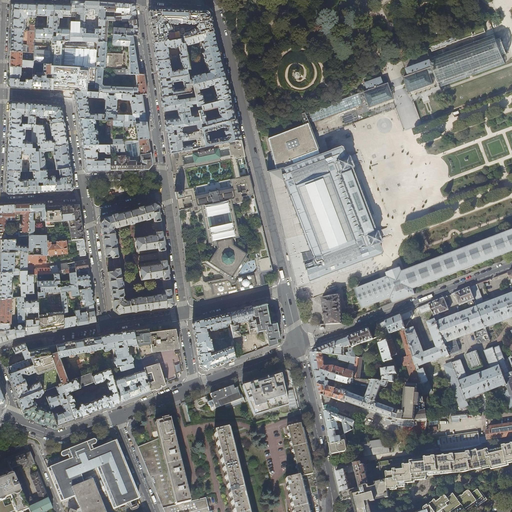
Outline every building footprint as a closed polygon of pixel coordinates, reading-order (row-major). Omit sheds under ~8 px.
[(71,1),(71,5),(70,23),(75,23),(75,15),(79,15),(79,23),(83,23),(84,13),(85,1),(77,1),(71,1)] [(85,1),(84,13),(86,13),(87,13),(88,13),(88,12),(88,9),(95,9),(95,13),(96,14),(97,14),(99,14),(100,2),(92,2),(85,1)] [(27,30),(28,31),(34,31),(35,28),(35,26),(35,22),(35,20),(36,3),(29,3),(14,2),(12,5),(11,14),(11,28),(24,28),(25,18),(27,17),(30,17),(30,23),(30,29),(27,29),(27,30)] [(106,2),(100,2),(99,14),(98,28),(97,42),(106,42),(108,21),(114,21),(114,17),(105,17),(105,12),(114,12),(115,3),(106,2)] [(36,3),(35,20),(37,20),(38,16),(47,16),(46,29),(35,28),(34,31),(34,39),(52,40),(54,4),(44,3),(36,3)] [(114,17),(121,16),(122,13),(124,13),(125,13),(126,13),(126,12),(126,16),(136,15),(135,9),(134,4),(124,3),(115,3),(114,12),(114,17)] [(62,4),(54,4),(52,40),(61,41),(61,36),(64,36),(64,41),(69,41),(70,29),(68,29),(68,28),(58,28),(59,16),(67,17),(67,26),(69,26),(69,23),(70,23),(71,5),(62,4)] [(187,27),(187,23),(188,10),(173,9),(152,8),(148,13),(150,26),(153,43),(167,41),(165,27),(164,26),(164,24),(165,23),(172,23),(172,24),(172,27),(176,27),(176,25),(177,25),(177,23),(179,23),(179,27),(187,27)] [(177,36),(177,40),(183,39),(183,38),(213,31),(211,22),(209,14),(205,10),(197,10),(188,10),(187,23),(197,24),(199,25),(197,25),(197,28),(197,29),(196,29),(196,28),(192,30),(191,31),(185,33),(183,35),(177,36)] [(114,17),(114,21),(114,23),(129,22),(130,29),(114,28),(113,34),(121,35),(126,35),(133,36),(138,36),(137,25),(136,15),(126,16),(121,16),(114,17)] [(51,47),(49,89),(63,90),(74,91),(94,92),(94,88),(95,79),(96,58),(97,47),(97,42),(98,28),(95,28),(95,29),(94,29),(94,33),(86,33),(86,30),(86,29),(86,28),(85,28),(83,28),(83,23),(79,23),(75,23),(70,23),(69,23),(69,26),(68,28),(68,29),(70,29),(69,41),(64,41),(61,41),(52,40),(51,47)] [(482,26),(429,45),(432,51),(446,46),(446,45),(471,36),(472,37),(485,32),(482,26)] [(9,51),(33,53),(34,46),(34,39),(34,31),(28,31),(27,45),(22,45),(23,31),(25,31),(25,28),(24,28),(11,28),(10,39),(9,51)] [(192,81),(192,84),(224,76),(220,60),(220,56),(215,39),(213,31),(183,38),(183,39),(186,54),(188,54),(187,51),(189,51),(187,46),(198,43),(198,41),(202,40),(203,43),(202,43),(204,51),(202,53),(202,54),(203,54),(204,58),(203,58),(204,63),(205,62),(208,73),(205,74),(204,73),(191,76),(192,81)] [(121,35),(113,34),(112,42),(112,43),(112,44),(113,45),(129,46),(129,57),(128,57),(128,60),(129,60),(129,63),(128,64),(128,69),(125,69),(125,68),(122,68),(122,69),(114,69),(116,75),(136,74),(139,74),(137,64),(134,43),(133,36),(126,35),(125,38),(124,38),(124,37),(124,36),(123,36),(122,36),(122,37),(121,37),(121,38),(121,37),(121,35)] [(496,38),(495,36),(430,59),(406,68),(408,75),(403,76),(404,78),(404,77),(406,83),(407,86),(409,92),(433,83),(432,79),(437,77),(440,86),(505,63),(502,55),(507,53),(506,52),(507,52),(504,43),(502,37),(501,38),(501,36),(496,38)] [(154,52),(156,61),(169,59),(168,48),(171,47),(171,48),(172,48),(176,47),(177,47),(177,46),(178,46),(180,54),(179,55),(180,58),(187,56),(186,54),(183,39),(177,40),(172,40),(167,41),(153,43),(154,52)] [(96,58),(95,79),(102,79),(103,67),(105,67),(105,66),(117,67),(117,64),(122,64),(121,54),(107,53),(108,46),(106,46),(106,42),(97,42),(97,47),(98,47),(98,46),(100,46),(100,49),(98,49),(98,56),(99,56),(99,58),(96,58)] [(41,89),(49,89),(51,47),(34,46),(33,53),(33,63),(44,63),(43,72),(42,73),(42,72),(36,72),(36,74),(32,74),(32,80),(32,88),(41,89)] [(10,66),(9,79),(18,79),(25,79),(32,80),(32,74),(33,63),(33,53),(9,51),(9,58),(9,66),(10,66)] [(157,69),(158,79),(188,75),(190,74),(189,69),(188,64),(187,56),(180,58),(180,62),(182,62),(183,69),(171,71),(169,59),(156,61),(157,69)] [(139,74),(136,74),(136,86),(135,87),(104,86),(102,84),(102,79),(95,79),(94,88),(97,88),(97,89),(98,89),(98,92),(103,92),(106,92),(108,93),(114,93),(122,93),(131,94),(135,94),(142,94),(147,94),(145,82),(144,74),(139,74)] [(192,81),(190,81),(190,79),(189,80),(188,75),(158,79),(160,88),(161,97),(168,96),(168,93),(171,92),(172,95),(176,95),(190,93),(190,87),(191,87),(191,85),(192,85),(192,84),(192,81)] [(208,101),(208,103),(230,98),(229,94),(227,87),(224,76),(192,84),(192,85),(194,92),(196,104),(196,106),(200,105),(203,104),(200,91),(198,92),(198,90),(208,87),(207,86),(213,85),(214,88),(212,89),(213,91),(214,90),(216,97),(215,97),(215,99),(208,101)] [(357,92),(361,104),(367,102),(368,107),(392,98),(390,92),(389,90),(386,83),(382,84),(380,78),(365,83),(367,90),(363,91),(363,90),(363,89),(362,89),(362,88),(361,88),(360,88),(359,88),(358,88),(358,89),(357,89),(357,90),(357,91),(357,92)] [(20,88),(32,88),(32,80),(25,79),(24,82),(20,82),(20,81),(18,80),(18,79),(9,79),(8,79),(8,84),(10,87),(20,88)] [(94,92),(74,91),(76,103),(77,110),(78,118),(95,119),(107,120),(113,120),(123,121),(123,115),(117,114),(117,110),(116,110),(116,101),(118,99),(121,99),(122,93),(114,93),(114,96),(109,95),(108,94),(108,93),(106,92),(106,95),(103,95),(103,92),(98,92),(94,92)] [(177,110),(177,114),(189,112),(189,108),(192,107),(191,105),(196,104),(194,92),(190,93),(191,98),(179,100),(177,99),(176,95),(172,95),(168,96),(161,97),(162,101),(162,107),(163,111),(177,110)] [(361,104),(357,92),(353,93),(352,92),(351,92),(350,92),(349,92),(349,93),(349,94),(349,95),(328,102),(328,101),(327,101),(326,101),(325,101),(324,101),(324,102),(324,104),(303,112),(304,113),(300,114),(304,125),(307,124),(361,104)] [(123,115),(123,121),(135,121),(135,119),(136,118),(137,118),(138,118),(139,118),(139,122),(146,122),(143,106),(142,94),(135,94),(135,97),(134,97),(133,97),(133,96),(131,96),(131,94),(122,93),(121,99),(121,100),(130,100),(132,115),(123,115)] [(201,109),(197,110),(199,117),(201,125),(205,124),(206,127),(236,120),(232,108),(230,98),(208,103),(203,104),(200,105),(201,109)] [(24,116),(28,116),(29,103),(21,103),(16,102),(12,102),(10,105),(9,113),(9,123),(28,124),(28,122),(22,121),(22,122),(21,122),(21,119),(21,114),(24,115),(24,116)] [(38,123),(38,125),(43,125),(43,120),(43,118),(44,104),(36,104),(29,103),(28,116),(28,122),(28,124),(35,124),(36,118),(35,116),(33,116),(34,114),(36,114),(37,116),(39,116),(39,117),(40,118),(40,123),(38,123)] [(57,105),(44,104),(43,118),(47,118),(48,115),(50,115),(50,116),(50,117),(51,117),(52,117),(52,119),(50,120),(50,124),(64,122),(62,113),(62,109),(57,105)] [(165,127),(167,134),(173,133),(176,133),(182,132),(181,128),(183,127),(196,125),(196,129),(197,130),(198,130),(202,129),(201,125),(199,117),(193,118),(193,116),(190,117),(189,112),(177,114),(178,118),(164,120),(165,127)] [(82,145),(98,145),(98,139),(96,139),(95,134),(97,134),(97,128),(94,129),(93,124),(95,123),(95,119),(78,118),(80,131),(81,140),(82,145)] [(113,141),(113,145),(124,144),(124,141),(135,141),(148,139),(147,131),(147,130),(146,122),(139,122),(135,121),(123,121),(113,120),(113,136),(113,141)] [(242,141),(238,128),(236,120),(206,127),(202,129),(206,149),(242,141)] [(48,127),(48,124),(43,125),(38,125),(36,125),(38,148),(38,149),(67,145),(65,132),(64,122),(50,124),(50,128),(49,128),(49,132),(51,131),(51,135),(53,135),(54,142),(52,142),(51,140),(45,141),(43,127),(48,127)] [(36,125),(35,124),(28,124),(9,123),(8,135),(8,147),(35,148),(38,148),(36,125)] [(276,169),(318,153),(314,142),(313,138),(307,124),(304,125),(268,138),(273,159),(276,169)] [(168,144),(169,155),(206,149),(202,129),(198,130),(197,132),(192,132),(191,134),(187,134),(186,133),(183,133),(182,132),(176,133),(176,134),(173,135),(173,133),(167,134),(168,144)] [(151,153),(148,139),(135,141),(124,141),(124,144),(113,145),(109,145),(109,152),(120,152),(120,156),(117,155),(117,161),(109,161),(110,170),(117,170),(120,170),(128,170),(146,169),(148,169),(152,165),(151,153)] [(244,157),(242,148),(242,141),(206,149),(169,155),(171,160),(172,171),(172,176),(174,175),(176,181),(177,187),(175,187),(176,191),(175,192),(175,196),(176,199),(178,207),(178,210),(189,208),(190,212),(191,212),(192,211),(194,212),(199,211),(200,210),(201,210),(204,224),(208,243),(210,242),(213,242),(214,245),(214,247),(213,249),(215,251),(208,261),(206,265),(208,266),(211,268),(223,275),(223,278),(208,281),(205,282),(203,281),(202,274),(200,275),(188,277),(190,288),(191,298),(192,299),(194,300),(197,302),(205,299),(207,299),(219,296),(229,293),(236,292),(237,291),(253,287),(262,285),(260,275),(261,274),(262,272),(272,270),(270,262),(269,257),(261,259),(260,258),(260,256),(254,257),(256,266),(254,269),(253,271),(253,272),(240,275),(239,272),(245,263),(246,263),(248,259),(248,258),(245,256),(247,253),(236,247),(238,244),(236,243),(235,237),(239,237),(235,217),(232,203),(234,203),(235,204),(238,203),(240,203),(241,201),(243,201),(242,197),(254,194),(253,193),(249,175),(240,178),(236,159),(244,157)] [(67,145),(38,149),(38,151),(39,171),(46,170),(44,153),(45,151),(52,150),(53,152),(54,154),(53,155),(54,159),(56,169),(70,167),(68,154),(67,145)] [(83,151),(84,159),(93,158),(96,158),(97,157),(97,151),(95,150),(95,149),(96,148),(98,148),(98,150),(99,151),(104,151),(106,154),(106,158),(109,158),(109,152),(109,145),(107,145),(98,145),(82,145),(83,151)] [(318,153),(276,169),(267,171),(295,286),(309,283),(308,280),(318,277),(318,276),(343,266),(371,256),(382,252),(378,242),(380,241),(381,241),(380,237),(379,234),(378,232),(377,230),(376,230),(375,230),(374,226),(372,221),(370,215),(368,209),(366,204),(363,198),(361,192),(359,186),(357,180),(355,175),(353,170),(352,167),(352,166),(353,166),(352,163),(351,160),(350,157),(349,155),(348,155),(345,156),(342,147),(341,145),(330,149),(318,153)] [(7,171),(20,171),(21,172),(22,159),(20,159),(21,151),(24,151),(23,155),(30,155),(29,164),(30,164),(29,171),(32,171),(39,171),(38,151),(35,151),(35,148),(8,147),(7,159),(7,171)] [(97,171),(110,170),(109,161),(109,158),(106,158),(104,158),(104,160),(94,160),(93,158),(84,159),(86,171),(91,171),(97,171)] [(70,167),(56,169),(54,170),(55,175),(59,174),(60,176),(60,177),(59,178),(55,179),(55,191),(63,190),(70,190),(71,190),(73,187),(72,177),(70,167)] [(49,191),(55,191),(55,179),(55,175),(51,176),(50,176),(51,179),(47,179),(47,178),(47,177),(47,170),(46,170),(39,171),(40,182),(42,182),(42,185),(40,185),(40,192),(49,191)] [(16,193),(27,193),(27,179),(22,180),(21,181),(19,180),(20,179),(20,171),(7,171),(6,182),(6,191),(8,194),(16,193)] [(34,192),(40,192),(40,185),(40,184),(38,184),(38,182),(40,182),(39,171),(32,171),(33,177),(30,178),(30,179),(27,179),(27,193),(34,192)] [(37,203),(30,204),(29,211),(28,239),(28,245),(27,253),(27,254),(33,255),(34,247),(41,247),(41,255),(45,255),(47,255),(47,242),(47,240),(46,235),(33,235),(33,232),(34,231),(35,221),(34,220),(33,220),(33,213),(40,212),(40,221),(45,221),(45,207),(44,203),(37,203)] [(112,256),(113,257),(115,268),(114,270),(107,271),(110,292),(112,304),(113,310),(118,313),(122,313),(133,311),(149,309),(166,307),(169,306),(170,306),(173,302),(172,302),(173,301),(172,295),(170,284),(169,278),(166,257),(162,231),(162,226),(160,213),(159,207),(158,207),(158,206),(155,204),(154,204),(149,205),(128,211),(127,211),(114,215),(103,218),(100,223),(101,227),(102,239),(105,257),(112,256)] [(69,205),(59,206),(62,221),(69,220),(72,240),(84,239),(83,235),(81,222),(79,206),(78,205),(69,205)] [(52,206),(45,207),(45,221),(46,226),(54,226),(54,221),(62,221),(59,206),(52,206)] [(0,212),(0,240),(1,240),(16,239),(28,239),(29,211),(14,212),(0,212)] [(350,292),(357,310),(358,310),(358,309),(362,308),(391,297),(393,303),(415,295),(413,289),(511,251),(511,230),(465,249),(465,248),(455,252),(423,264),(405,271),(402,272),(401,269),(395,271),(387,274),(389,278),(350,292)] [(16,239),(1,240),(1,246),(1,252),(9,252),(9,249),(18,249),(17,252),(27,253),(28,245),(20,245),(20,244),(16,244),(16,239)] [(84,239),(72,240),(71,240),(72,242),(77,241),(78,249),(79,249),(80,255),(86,254),(85,247),(84,239)] [(48,242),(47,242),(47,255),(68,253),(66,240),(56,241),(57,244),(51,245),(51,242),(48,242)] [(0,271),(13,272),(19,271),(20,271),(27,271),(27,254),(27,253),(17,252),(15,252),(13,252),(9,252),(1,252),(0,261),(0,271)] [(45,259),(45,255),(41,255),(33,255),(27,254),(27,271),(27,275),(33,275),(51,274),(50,268),(36,268),(36,269),(32,269),(32,263),(46,263),(46,259),(45,259)] [(79,271),(88,270),(87,260),(75,262),(75,266),(78,285),(83,286),(84,288),(91,287),(89,274),(80,276),(79,271)] [(69,273),(70,273),(68,267),(67,263),(59,264),(60,270),(64,269),(65,271),(60,272),(60,273),(69,273)] [(50,268),(51,274),(53,274),(59,273),(57,265),(50,266),(50,268)] [(70,273),(69,273),(70,281),(66,282),(66,281),(60,282),(60,284),(60,287),(60,291),(61,296),(66,295),(66,291),(71,290),(72,295),(79,294),(80,302),(78,302),(79,306),(79,307),(81,307),(87,306),(93,304),(92,295),(91,287),(84,288),(80,289),(78,289),(78,287),(78,285),(75,266),(68,267),(70,273)] [(12,277),(13,272),(0,271),(0,298),(11,298),(12,298),(12,293),(11,293),(11,277),(12,277)] [(20,271),(21,297),(23,297),(25,296),(25,293),(33,293),(33,275),(27,275),(27,271),(20,271)] [(60,282),(59,273),(53,274),(53,280),(52,281),(37,281),(37,286),(40,286),(40,292),(37,292),(37,293),(37,298),(44,297),(44,292),(60,291),(60,287),(57,287),(57,285),(58,284),(60,284),(60,282)] [(477,307),(484,305),(477,284),(471,287),(454,293),(460,305),(474,300),(475,303),(477,307)] [(24,326),(25,335),(28,334),(32,334),(39,332),(38,318),(35,318),(35,324),(33,324),(33,320),(27,320),(26,313),(38,312),(37,298),(37,293),(33,293),(25,293),(25,296),(23,297),(24,321),(24,324),(24,326)] [(511,294),(500,298),(485,304),(493,325),(508,319),(511,317),(511,294)] [(71,327),(77,325),(76,316),(66,317),(66,315),(68,315),(66,295),(61,296),(63,311),(64,328),(71,327)] [(340,295),(321,298),(323,310),(325,318),(326,325),(342,324),(341,311),(340,295)] [(0,323),(9,323),(10,323),(11,298),(0,298),(0,323)] [(429,304),(431,310),(434,316),(435,320),(436,320),(441,318),(439,314),(449,310),(444,298),(441,299),(429,304)] [(81,307),(79,307),(79,310),(86,309),(88,323),(92,323),(96,322),(95,311),(93,304),(87,306),(81,307)] [(265,329),(268,346),(272,344),(277,343),(276,339),(279,338),(278,328),(277,322),(270,324),(268,313),(266,304),(265,304),(261,305),(252,307),(253,314),(254,316),(258,315),(259,324),(255,325),(256,331),(265,329)] [(421,314),(431,310),(429,304),(419,308),(420,311),(421,314)] [(437,323),(445,342),(493,325),(485,304),(484,305),(477,307),(437,323)] [(249,334),(257,332),(256,331),(255,325),(254,318),(252,319),(251,315),(253,314),(252,307),(245,309),(239,310),(228,313),(229,320),(232,320),(233,323),(230,324),(231,328),(232,335),(232,337),(240,336),(237,322),(247,320),(249,334)] [(77,325),(83,324),(88,323),(86,309),(79,310),(75,311),(76,316),(77,325)] [(52,330),(64,328),(63,311),(46,313),(46,314),(38,315),(38,318),(39,332),(52,330)] [(410,312),(401,315),(403,321),(412,317),(410,312)] [(230,323),(229,320),(228,313),(220,315),(200,320),(194,321),(192,324),(193,330),(195,338),(195,342),(211,339),(210,338),(209,339),(208,334),(207,330),(204,331),(205,329),(205,328),(210,327),(210,328),(209,328),(210,330),(218,328),(217,327),(219,326),(220,327),(219,327),(219,328),(227,326),(227,324),(230,323)] [(388,321),(386,322),(391,334),(400,330),(401,332),(401,333),(408,357),(402,358),(404,366),(407,366),(412,384),(421,385),(421,384),(406,331),(405,329),(404,323),(403,321),(401,315),(388,321)] [(410,320),(404,323),(405,329),(412,326),(410,320)] [(432,361),(443,357),(449,354),(449,355),(459,351),(460,350),(460,349),(459,345),(447,350),(445,342),(437,323),(436,320),(435,320),(432,321),(428,323),(438,348),(430,351),(424,354),(414,328),(406,331),(421,384),(421,385),(422,392),(423,394),(423,396),(432,392),(424,369),(420,370),(418,366),(420,365),(420,366),(432,361)] [(20,336),(25,335),(24,326),(21,326),(20,324),(20,322),(18,322),(14,323),(14,324),(14,326),(15,337),(20,336)] [(392,356),(388,342),(392,340),(391,334),(386,322),(382,323),(378,325),(383,335),(386,334),(387,340),(379,344),(385,362),(393,360),(392,356)] [(15,337),(14,326),(10,327),(9,323),(0,323),(0,342),(1,343),(7,341),(10,340),(15,338),(15,337)] [(144,368),(150,390),(157,387),(165,385),(176,381),(178,380),(176,374),(183,371),(182,365),(179,352),(179,351),(174,352),(174,349),(179,348),(177,339),(175,328),(166,329),(149,332),(148,328),(142,329),(133,330),(137,345),(137,346),(144,368)] [(353,347),(374,339),(369,328),(350,336),(349,337),(352,345),(353,347)] [(133,345),(137,345),(133,330),(127,331),(107,335),(100,336),(104,349),(104,351),(111,349),(111,348),(114,348),(114,350),(114,351),(114,352),(115,353),(116,357),(114,357),(114,360),(113,361),(113,362),(114,363),(115,364),(116,366),(119,365),(120,370),(133,366),(132,360),(132,359),(133,358),(132,357),(132,356),(131,356),(130,354),(128,354),(127,350),(128,349),(128,348),(127,348),(127,347),(126,345),(131,344),(131,345),(132,345),(133,345)] [(481,344),(490,340),(488,334),(476,339),(477,343),(479,344),(480,344),(481,344)] [(234,346),(232,337),(232,335),(230,336),(232,346),(223,349),(224,351),(222,352),(222,350),(215,353),(209,355),(208,351),(210,351),(210,352),(211,351),(213,350),(211,339),(195,342),(197,352),(200,366),(205,370),(217,365),(220,364),(235,358),(232,346),(234,346)] [(88,339),(56,345),(57,351),(58,351),(60,357),(69,355),(71,355),(75,354),(86,352),(90,351),(92,351),(96,350),(102,348),(102,349),(104,349),(100,336),(88,339)] [(352,345),(349,337),(342,339),(336,342),(312,352),(311,352),(311,353),(313,353),(326,354),(333,355),(339,356),(344,356),(344,348),(352,345)] [(392,340),(388,342),(392,356),(397,355),(392,340)] [(7,371),(8,374),(33,365),(27,350),(25,343),(19,345),(12,348),(15,352),(12,353),(13,356),(16,354),(15,354),(16,353),(17,354),(19,354),(18,353),(21,351),(25,360),(6,367),(7,371)] [(51,345),(48,346),(61,384),(64,393),(65,395),(69,394),(68,391),(80,387),(94,381),(91,375),(91,373),(91,372),(72,379),(71,379),(63,358),(60,359),(60,357),(58,351),(57,351),(56,345),(51,345)] [(38,348),(27,350),(33,365),(37,376),(42,388),(43,391),(55,386),(61,384),(48,346),(44,347),(38,348)] [(353,347),(348,349),(349,351),(346,354),(347,356),(356,357),(353,347)] [(511,371),(511,372),(509,373),(499,347),(493,349),(506,384),(509,389),(503,391),(509,409),(511,408),(511,371)] [(452,362),(466,399),(506,384),(493,349),(493,348),(484,351),(488,360),(491,369),(467,378),(464,369),(460,360),(452,362)] [(469,362),(470,366),(473,372),(484,368),(479,352),(467,356),(468,359),(469,362)] [(344,356),(339,356),(338,361),(350,363),(347,370),(333,366),(324,367),(323,355),(326,356),(326,354),(313,353),(311,353),(310,353),(310,354),(313,367),(314,371),(315,371),(316,373),(317,378),(318,382),(318,383),(317,384),(320,395),(333,399),(336,388),(328,386),(329,381),(325,380),(326,377),(329,377),(330,379),(335,380),(336,375),(349,379),(349,378),(354,379),(356,357),(347,356),(344,356)] [(356,357),(354,379),(360,379),(363,358),(356,357)] [(73,370),(86,367),(84,360),(71,363),(73,370)] [(466,399),(452,362),(448,364),(444,366),(462,411),(469,408),(466,399)] [(33,365),(8,374),(11,379),(13,386),(25,381),(24,378),(23,378),(22,378),(20,374),(21,373),(28,374),(34,372),(34,374),(35,377),(37,376),(33,365)] [(381,369),(383,381),(389,382),(394,382),(393,375),(398,374),(396,367),(381,369)] [(66,397),(74,419),(81,416),(87,414),(88,414),(108,406),(114,404),(120,402),(117,391),(116,389),(113,380),(110,368),(91,375),(94,381),(95,384),(75,392),(76,395),(77,395),(96,388),(96,387),(96,386),(97,386),(96,383),(103,380),(105,377),(108,379),(107,382),(108,385),(107,385),(107,386),(108,389),(109,389),(111,389),(112,393),(111,395),(110,394),(105,396),(104,394),(101,395),(101,394),(97,396),(98,399),(83,404),(82,402),(80,403),(80,405),(79,406),(79,404),(75,406),(73,401),(75,401),(73,397),(72,397),(71,393),(69,394),(65,395),(66,397)] [(134,373),(140,394),(145,392),(150,390),(144,368),(141,369),(141,371),(134,373)] [(127,376),(124,377),(130,398),(136,396),(140,394),(134,373),(128,375),(128,373),(126,374),(127,376)] [(416,394),(417,391),(422,392),(421,385),(412,384),(408,384),(406,383),(404,411),(400,411),(378,403),(379,401),(378,400),(383,386),(385,387),(387,386),(389,382),(383,381),(360,379),(354,379),(349,378),(349,379),(336,375),(335,380),(348,384),(349,382),(360,384),(367,385),(367,386),(368,388),(370,389),(367,395),(366,395),(363,396),(363,397),(347,392),(345,391),(345,390),(340,389),(340,390),(336,389),(336,388),(333,399),(345,403),(345,401),(392,418),(392,420),(397,422),(398,419),(403,420),(414,421),(427,419),(425,411),(423,396),(423,394),(416,394)] [(25,381),(13,386),(16,392),(18,398),(42,388),(37,376),(35,377),(36,380),(37,380),(37,382),(31,384),(28,389),(27,390),(25,386),(26,385),(26,384),(25,381)] [(282,376),(243,388),(248,400),(250,400),(255,415),(279,408),(281,415),(290,412),(282,376)] [(124,377),(113,380),(116,389),(119,388),(119,391),(117,391),(120,402),(125,400),(130,398),(124,377)] [(46,395),(47,399),(51,409),(52,411),(57,425),(65,422),(74,419),(66,397),(63,398),(62,394),(64,393),(61,384),(55,386),(58,393),(51,396),(50,395),(49,394),(46,395)] [(215,409),(241,399),(237,388),(234,389),(233,386),(232,386),(225,389),(210,394),(212,398),(213,401),(207,403),(209,406),(210,406),(211,410),(211,408),(213,408),(213,409),(214,409),(212,405),(214,404),(215,409)] [(20,403),(23,410),(36,404),(35,400),(34,400),(33,400),(32,398),(33,396),(36,397),(40,396),(43,391),(42,388),(18,398),(20,403)] [(51,409),(47,399),(45,400),(40,403),(41,405),(44,406),(43,408),(41,409),(39,409),(40,407),(38,406),(37,407),(36,404),(23,410),(24,413),(25,416),(35,419),(39,421),(54,426),(55,426),(57,425),(52,411),(49,412),(47,411),(46,409),(49,410),(51,409)] [(326,422),(328,431),(336,430),(337,436),(342,436),(348,432),(353,429),(356,421),(356,418),(353,419),(345,415),(338,413),(338,412),(338,409),(329,406),(328,406),(327,406),(326,406),(323,406),(323,408),(326,408),(336,411),(336,414),(334,413),(334,412),(327,409),(323,410),(324,413),(325,416),(326,422)] [(430,410),(425,411),(427,419),(426,427),(425,432),(429,432),(436,431),(435,418),(432,418),(430,410)] [(176,504),(190,501),(170,419),(155,422),(159,439),(176,504)] [(377,425),(367,420),(365,425),(376,429),(377,425)] [(298,475),(307,511),(319,511),(319,506),(319,503),(318,499),(316,479),(315,473),(304,428),(302,428),(301,424),(298,424),(298,422),(292,423),(293,426),(287,427),(298,475)] [(485,427),(486,437),(479,438),(480,443),(487,443),(487,439),(511,435),(511,423),(491,426),(485,427)] [(214,431),(233,511),(247,511),(228,428),(214,431)] [(330,446),(333,461),(335,461),(352,458),(348,432),(342,436),(337,436),(336,430),(328,431),(327,431),(328,437),(330,446)] [(444,436),(439,437),(441,451),(479,445),(478,432),(444,436)] [(388,438),(359,443),(361,457),(390,452),(388,438)] [(208,511),(205,497),(190,501),(176,504),(159,439),(138,447),(142,458),(147,470),(152,483),(159,500),(164,511),(208,511)] [(105,511),(103,507),(111,503),(113,509),(139,499),(127,471),(116,442),(115,441),(90,451),(89,447),(95,445),(95,444),(96,444),(96,443),(96,442),(96,441),(95,440),(94,440),(93,440),(62,452),(61,453),(61,454),(61,455),(61,456),(62,457),(63,457),(64,457),(70,455),(72,459),(47,469),(50,477),(57,494),(61,502),(74,497),(80,511),(105,511)] [(511,443),(503,446),(503,448),(489,451),(489,449),(485,450),(486,453),(471,456),(470,451),(467,452),(467,454),(455,455),(454,454),(425,457),(426,460),(415,461),(415,460),(411,461),(411,465),(406,465),(406,464),(404,464),(404,468),(394,469),(394,471),(386,472),(387,479),(375,482),(376,484),(376,485),(375,486),(370,487),(369,486),(369,484),(366,485),(359,487),(349,490),(341,493),(341,496),(342,500),(352,498),(355,511),(372,511),(370,502),(372,501),(372,502),(376,501),(376,500),(386,497),(386,498),(389,497),(388,489),(406,487),(406,485),(406,482),(413,481),(413,479),(427,478),(427,474),(464,471),(474,468),(474,467),(481,465),(482,468),(492,466),(493,467),(507,464),(507,462),(511,461),(511,443)] [(30,453),(19,457),(8,461),(14,474),(28,507),(29,508),(30,511),(50,511),(50,510),(52,509),(49,500),(36,469),(30,453)] [(338,480),(341,493),(349,490),(344,469),(347,469),(348,473),(355,471),(359,487),(366,485),(369,484),(364,465),(361,465),(361,462),(335,467),(336,472),(338,480)] [(17,511),(19,511),(29,508),(28,507),(14,474),(0,479),(0,511),(9,511),(16,509),(17,511)] [(307,511),(298,475),(285,478),(293,511),(307,511)] [(418,511),(451,511),(456,509),(458,511),(461,510),(464,507),(465,509),(474,503),(476,506),(479,504),(482,501),(485,499),(478,489),(472,494),(470,491),(469,491),(468,491),(467,491),(457,498),(454,493),(452,495),(453,495),(448,498),(447,496),(446,496),(445,496),(444,496),(441,498),(442,499),(437,502),(435,499),(424,507),(424,508),(424,509),(418,511)]
